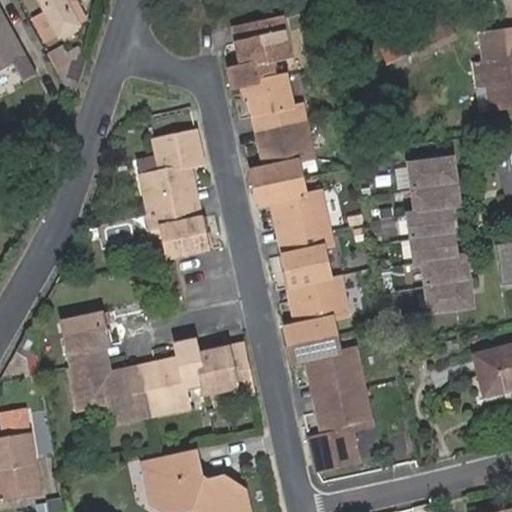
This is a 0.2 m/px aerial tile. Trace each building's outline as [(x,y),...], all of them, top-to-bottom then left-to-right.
[(64,0),(39,0),(49,17),(60,38),(79,28),(78,24),(64,0)] [(85,19),(74,0),(64,0),(78,24),(85,19)] [(0,88),(2,93),(31,77),(22,61),(27,58),(0,10),(0,88)] [(406,36),(415,55),(456,37),(447,16),(406,36)] [(49,17),(35,25),(47,46),(60,38),(49,17)] [(283,18),(275,20),(278,33),(286,31),(283,18)] [(230,70),(234,89),(247,87),(271,80),(267,60),(272,59),(292,55),(286,31),(278,33),(275,20),(243,26),(246,40),(237,42),(242,67),(230,70)] [(243,26),(234,28),(237,42),(246,40),(243,26)] [(472,64),(479,110),(488,109),(489,112),(511,108),(511,31),(481,35),(485,62),(472,64)] [(51,54),(60,72),(84,58),(78,48),(67,53),(63,47),(51,54)] [(267,60),(271,80),(277,79),(272,59),(267,60)] [(263,115),(267,129),(296,122),(294,108),(287,77),(277,79),(271,80),(247,87),(253,116),(263,115)] [(294,108),(296,122),(307,121),(303,105),(294,108)] [(253,116),(256,132),(267,129),(263,115),(253,116)] [(307,121),(296,122),(300,136),(309,133),(307,121)] [(252,171),(256,189),(261,188),(297,180),(292,162),(299,161),(315,157),(309,133),(300,136),(296,122),(267,129),(270,143),(259,145),(265,168),(252,171)] [(267,129),(256,132),(259,145),(270,143),(267,129)] [(157,199),(159,212),(189,205),(186,192),(196,189),(192,167),(203,164),(197,133),(155,141),(161,173),(141,177),(146,200),(157,199)] [(292,162),(297,180),(303,179),(299,161),(292,162)] [(452,161),(410,167),(417,216),(409,216),(416,266),(424,266),(431,314),(473,308),(470,290),(473,289),(471,276),(469,276),(466,259),(457,259),(455,243),(455,242),(458,242),(455,229),(453,229),(451,212),(459,211),(457,193),(459,193),(457,179),(454,180),(452,161)] [(287,225),(291,240),(321,234),(317,219),(327,217),(322,191),(307,194),(303,179),(297,180),(261,188),(265,206),(272,205),(277,227),(287,225)] [(256,189),(260,207),(265,206),(261,188),(256,189)] [(186,192),(189,205),(200,203),(196,189),(186,192)] [(146,200),(149,214),(159,212),(157,199),(146,200)] [(200,203),(189,205),(192,220),(203,217),(200,203)] [(169,259),(210,249),(203,217),(192,220),(189,205),(159,212),(162,226),(169,259)] [(159,212),(149,214),(152,228),(162,226),(159,212)] [(317,219),(321,234),(331,232),(327,217),(317,219)] [(277,227),(280,243),(291,240),(287,225),(277,227)] [(331,232),(321,234),(324,248),(334,246),(331,232)] [(283,255),(290,288),(300,285),(330,279),(324,248),(321,234),(291,240),(293,253),(283,255)] [(291,240),(280,243),(283,255),(293,253),(291,240)] [(511,244),(496,247),(502,288),(511,286),(511,244)] [(340,277),(330,279),(334,294),(343,291),(340,277)] [(292,328),(296,346),(330,338),(326,320),(332,319),(348,315),(343,291),(334,294),(330,279),(300,285),(304,300),(293,302),(299,326),(292,328)] [(300,285),(290,288),(293,302),(304,300),(300,285)] [(72,368),(104,361),(101,347),(106,346),(110,345),(103,313),(64,323),(72,368)] [(326,320),(330,338),(337,337),(332,319),(326,320)] [(286,329),(290,347),(296,346),(292,328),(286,329)] [(337,337),(330,338),(335,355),(340,354),(337,337)] [(322,383),(325,397),(354,390),(351,375),(362,373),(356,350),(340,354),(335,355),(330,338),(296,346),(290,347),(295,365),(307,362),(311,384),(322,383)] [(159,373),(144,376),(151,407),(165,404),(166,414),(189,409),(185,389),(183,382),(202,378),(197,355),(194,342),(176,345),(179,358),(156,363),(159,373)] [(245,355),(243,345),(229,348),(231,358),(245,355)] [(104,361),(110,360),(106,346),(101,347),(104,361)] [(511,347),(476,356),(486,395),(511,388),(511,347)] [(229,348),(197,355),(202,378),(203,385),(206,395),(237,389),(252,385),(245,355),(231,358),(229,348)] [(106,374),(104,361),(72,368),(69,369),(78,411),(111,404),(115,425),(139,420),(137,410),(151,407),(144,376),(130,379),(127,369),(112,372),(106,374)] [(156,363),(141,365),(144,376),(159,373),(156,363)] [(144,376),(141,365),(127,369),(130,379),(144,376)] [(351,375),(354,390),(364,388),(362,373),(351,375)] [(203,385),(202,378),(183,382),(185,389),(203,385)] [(311,384),(315,399),(325,397),(322,383),(311,384)] [(254,395),(252,385),(237,389),(239,399),(254,395)] [(364,388),(354,390),(358,404),(368,402),(364,388)] [(310,438),(317,471),(358,461),(352,429),(373,424),(368,402),(358,404),(354,390),(325,397),(328,411),(318,413),(323,436),(310,438)] [(325,397),(315,399),(318,413),(328,411),(325,397)] [(165,404),(151,407),(153,417),(166,414),(165,404)] [(153,417),(151,407),(137,410),(139,420),(153,417)] [(26,411),(4,415),(7,437),(30,433),(26,411)] [(0,502),(41,495),(30,433),(7,437),(0,438),(0,502)] [(143,464),(151,501),(168,511),(177,511),(192,508),(198,511),(249,511),(245,493),(225,479),(207,483),(202,479),(196,453),(143,464)]
